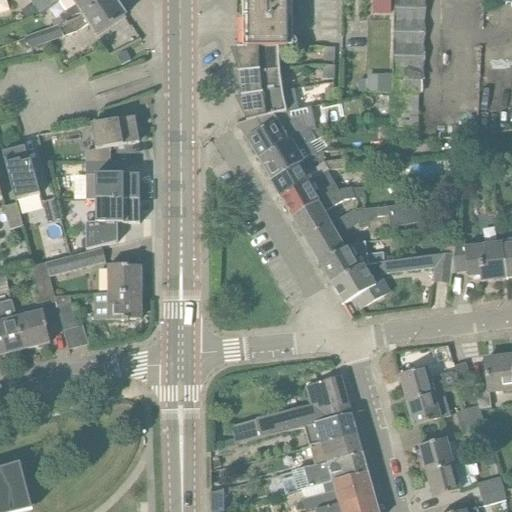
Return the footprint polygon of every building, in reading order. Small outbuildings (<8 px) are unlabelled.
[(26,39),(26,42),(78,23),(111,0),(70,0),(75,7),(60,18),(65,25),(26,39)] [(79,33),(89,26),(97,37),(126,18),(113,0),(111,0),(78,23),(26,42),(30,51),(79,33)] [(40,17),(64,0),(34,0),(30,3),(40,17)] [(243,0),(244,22),(244,50),(279,49),(289,49),(288,21),(288,0),(243,0)] [(390,0),(372,0),(373,15),(391,15),(390,0)] [(241,74),(280,72),(279,57),(279,49),(244,50),(238,50),(238,61),(240,61),(241,74)] [(325,62),(335,62),(335,49),(324,49),(325,62)] [(122,67),(131,62),(126,53),(118,58),(122,67)] [(324,80),(334,80),(335,67),(324,67),(324,80)] [(244,98),(283,94),(281,78),(280,72),(241,74),(239,74),(240,84),(242,85),(244,98)] [(368,82),(368,94),(393,94),(393,76),(368,75),(368,82)] [(325,103),(338,103),(338,90),(325,90),(325,103)] [(247,124),(275,117),(287,114),(283,94),(244,98),(242,98),(244,109),(246,109),(249,122),(247,122),(247,124)] [(419,95),(393,94),(392,147),(418,143),(419,95)] [(238,126),(259,162),(308,133),(301,121),(283,132),(278,122),(275,117),(247,124),(238,126)] [(111,150),(139,144),(135,120),(106,125),(94,122),(94,124),(93,127),(91,128),(96,152),(86,154),(86,164),(111,164),(111,150)] [(271,183),(306,162),(300,152),(324,138),(320,131),(308,133),(259,162),(271,183)] [(29,164),(25,148),(3,155),(16,203),(40,197),(31,163),(29,164)] [(281,200),(329,172),(339,171),(343,170),(342,161),(325,164),(324,153),(319,154),(306,162),(271,183),(281,200)] [(96,202),(140,201),(139,177),(111,177),(111,164),(86,164),(86,177),(95,177),(96,202)] [(281,200),(292,219),(333,195),(341,192),(329,172),(281,200)] [(305,241),(332,225),(325,213),(344,202),(355,200),(354,199),(364,198),(362,189),(352,190),(352,189),(341,192),(333,195),(292,219),(305,241)] [(48,227),(61,223),(55,200),(42,203),(48,227)] [(86,226),(86,253),(111,246),(111,226),(140,226),(140,201),(96,202),(96,226),(86,226)] [(10,231),(23,228),(17,205),(4,208),(10,231)] [(320,265),(346,250),(339,237),(359,225),(360,227),(374,219),(389,217),(391,230),(433,221),(431,205),(355,212),(332,225),(305,241),(320,265)] [(511,240),(502,241),(502,244),(507,281),(511,280),(511,240)] [(507,281),(502,244),(466,248),(465,243),(455,244),(454,255),(452,275),(467,273),(468,279),(480,278),(481,284),(507,281)] [(320,265),(332,286),(363,267),(362,265),(386,264),(384,253),(368,255),(367,254),(356,260),(349,248),(346,250),(320,265)] [(46,265),(50,279),(106,264),(103,250),(46,265)] [(386,264),(379,264),(381,277),(436,270),(434,283),(451,285),(452,275),(454,255),(386,264)] [(50,279),(46,265),(32,269),(42,308),(57,304),(50,279)] [(375,286),(364,266),(363,267),(332,286),(344,307),(354,301),(361,311),(390,293),(383,281),(375,286)] [(109,295),(142,295),(141,268),(129,268),(129,267),(108,267),(109,295)] [(0,294),(9,292),(5,275),(0,276),(0,294)] [(142,295),(109,295),(109,323),(129,323),(129,321),(142,321),(142,295)] [(72,305),(58,309),(63,332),(77,329),(72,305)] [(17,319),(26,351),(51,345),(47,329),(48,329),(43,312),(17,319)] [(0,354),(1,358),(26,351),(17,319),(0,323),(0,354)] [(490,396),(511,393),(511,358),(484,362),(487,386),(473,388),(479,408),(480,411),(492,410),(490,396)] [(461,391),(473,388),(466,364),(454,368),(461,391)] [(407,403),(434,395),(427,369),(399,377),(407,403)] [(315,427),(351,418),(340,379),(306,389),(312,408),(232,429),(238,447),(256,442),(285,435),(315,427)] [(414,429),(441,421),(434,395),(407,403),(414,429)] [(459,427),(483,420),(480,411),(479,408),(456,414),(459,427)] [(310,449),(356,436),(351,418),(315,427),(318,436),(307,439),(310,449)] [(483,420),(459,427),(463,438),(486,431),(483,420)] [(315,468),(361,456),(356,436),(310,449),(315,468)] [(426,474),(454,466),(447,440),(419,448),(426,474)] [(323,487),(367,475),(361,456),(315,468),(296,473),(302,493),(323,487)] [(210,462),(210,471),(221,468),(219,460),(210,462)] [(433,500),(461,492),(454,466),(426,474),(433,500)] [(0,511),(13,511),(4,475),(0,475),(0,511)] [(304,511),(319,511),(373,497),(367,475),(323,487),(326,496),(302,502),(304,511)] [(481,497),(504,491),(500,479),(478,485),(481,497)] [(211,511),(225,511),(225,491),(211,495),(211,511)] [(508,511),(511,511),(511,499),(506,501),(504,491),(481,497),(484,509),(507,503),(508,511)] [(377,511),(373,497),(319,511),(377,511)]
